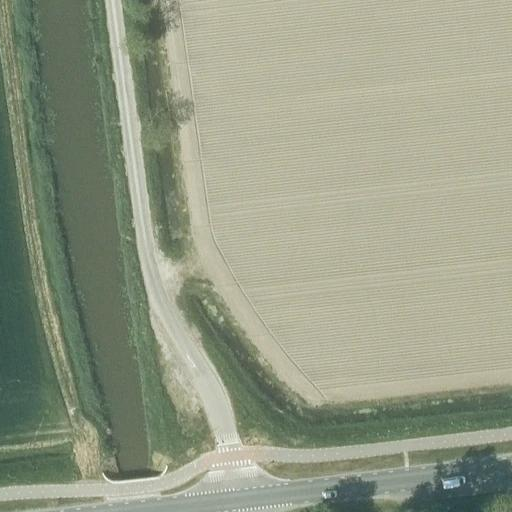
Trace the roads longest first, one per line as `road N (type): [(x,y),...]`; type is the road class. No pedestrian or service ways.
road 1 (unclassified): [(236,501),(208,383),(146,263),(112,0)]
road 2 (primary): [(236,501),(511,468)]
